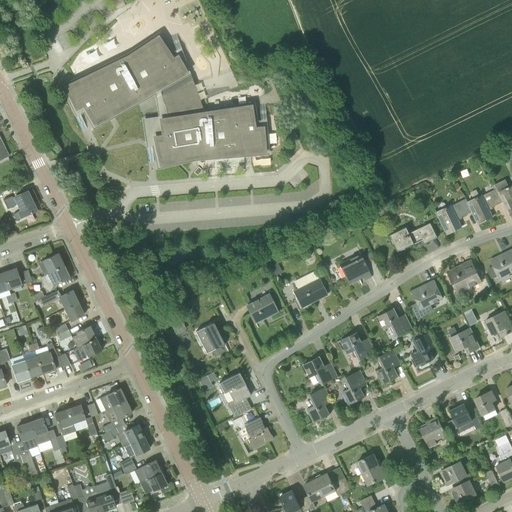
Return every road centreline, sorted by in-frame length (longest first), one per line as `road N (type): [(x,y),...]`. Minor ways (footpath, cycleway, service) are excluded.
road 1 (residential): [(511,230),(422,266),(266,370)]
road 2 (residential): [(200,502),(132,364)]
road 3 (residential): [(132,364),(67,226)]
road 4 (residential): [(67,226),(0,89)]
road 5 (residential): [(0,411),(132,364)]
road 6 (residential): [(392,412),(511,354)]
